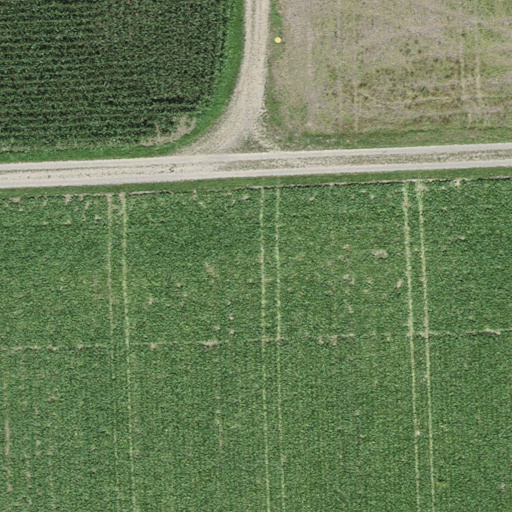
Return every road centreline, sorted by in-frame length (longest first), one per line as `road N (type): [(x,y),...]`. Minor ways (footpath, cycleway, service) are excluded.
road 1 (track): [(0,172),(511,158)]
road 2 (track): [(165,165),(226,136),(254,105),(271,43),(270,0)]
